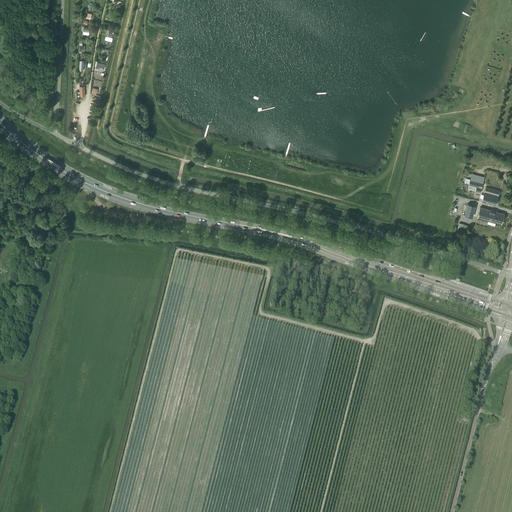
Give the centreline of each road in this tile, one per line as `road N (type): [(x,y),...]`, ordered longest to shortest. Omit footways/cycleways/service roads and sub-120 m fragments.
road 1 (secondary): [(510,310),(295,237),(129,203),(62,173),(0,124)]
road 2 (unclassified): [(511,276),(176,186),(69,141)]
road 3 (unknown): [(265,311),(369,339),(384,297),(492,340)]
road 4 (unclassified): [(451,511),(498,347)]
